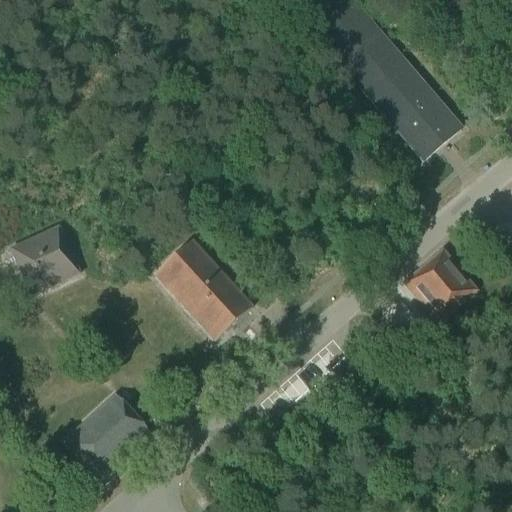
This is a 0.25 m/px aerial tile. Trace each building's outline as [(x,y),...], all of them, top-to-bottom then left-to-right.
[(422,165),(447,144),(461,131),(348,0),(327,0),(301,23),(422,165)] [(511,0),(497,0),(511,16),(511,0)] [(9,252),(15,264),(31,299),(79,277),(58,230),(9,252)] [(214,345),(235,326),(252,311),(191,244),(154,279),(214,345)] [(437,328),(455,313),(476,295),(442,254),(403,287),(437,328)] [(148,436),(138,425),(114,399),(66,442),(100,480),(123,459),(128,465),(145,450),(140,444),(148,436)]
